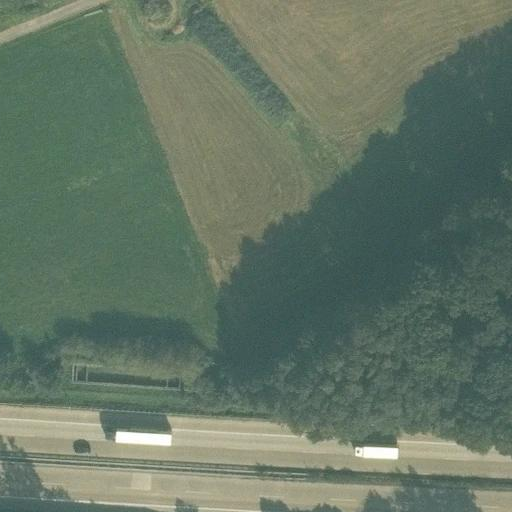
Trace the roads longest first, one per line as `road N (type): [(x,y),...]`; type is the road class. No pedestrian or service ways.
road 1 (motorway): [(0,482),(511,511)]
road 2 (motorway): [(511,464),(0,436)]
